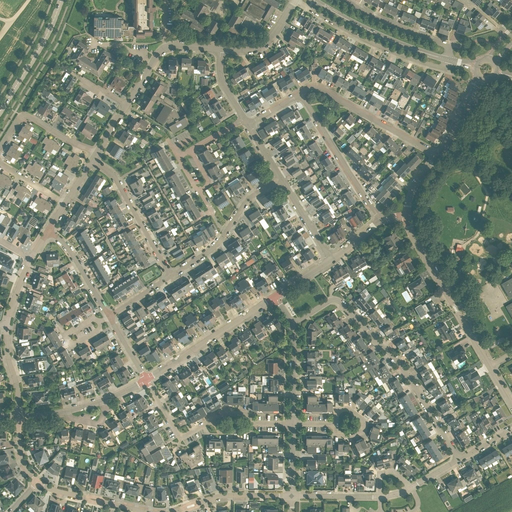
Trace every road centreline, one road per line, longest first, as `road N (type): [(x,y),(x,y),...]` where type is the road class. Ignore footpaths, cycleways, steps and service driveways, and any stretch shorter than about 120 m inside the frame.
road 1 (residential): [(458,459),(407,375),(340,303),(326,301),(293,323)]
road 2 (residential): [(294,1),(392,55),(441,69),(448,60)]
road 3 (residential): [(489,368),(406,218)]
road 4 (residential): [(439,155),(315,87),(298,95)]
road 5 (residential): [(145,380),(274,296)]
road 6 (residential): [(381,220),(298,95)]
road 7 (residential): [(171,277),(217,244),(252,195),(280,179)]
road 8 (tertiary): [(448,60),(313,0)]
road 9 (residential): [(448,60),(451,46),(344,0)]
road 10 (tertiary): [(0,113),(61,0)]
road 11 (residential): [(96,154),(25,115),(0,147)]
